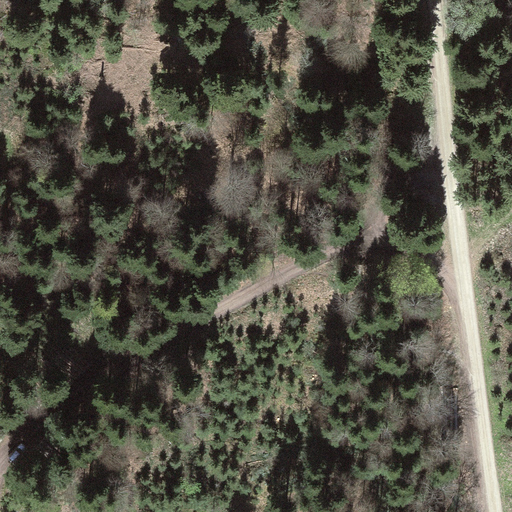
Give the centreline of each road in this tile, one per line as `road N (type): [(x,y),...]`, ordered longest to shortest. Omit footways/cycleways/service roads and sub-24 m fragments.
road 1 (track): [(447,140),(404,198),(345,241),(46,406),(0,461)]
road 2 (track): [(491,511),(438,0)]
road 3 (track): [(0,131),(11,218),(39,307),(79,337),(106,375)]
road 4 (track): [(345,241),(412,248),(464,286),(511,206)]
